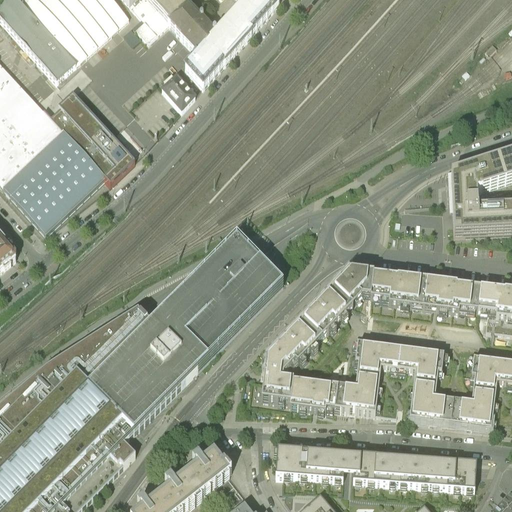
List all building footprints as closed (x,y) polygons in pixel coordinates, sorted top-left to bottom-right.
[(10,0),(0,9),(0,21),(62,87),(132,25),(111,0),(10,0)] [(146,0),(159,14),(172,29),(193,9),(185,0),(121,0),(132,11),(143,0),(146,0)] [(145,26),(135,35),(150,51),(172,29),(159,14),(146,0),(143,0),(132,11),(145,26)] [(193,9),(172,29),(200,59),(187,74),(206,92),(240,54),(285,2),(283,0),(254,0),(247,7),(220,37),(193,9)] [(0,60),(0,181),(10,192),(71,136),(54,118),(0,60)] [(198,101),(176,79),(162,92),(184,115),(198,101)] [(71,136),(109,178),(115,185),(137,165),(76,98),(54,118),(71,136)] [(48,234),(109,178),(71,136),(10,192),(48,234)] [(511,238),(511,160),(451,180),(453,241),(511,238)] [(15,256),(3,243),(0,239),(0,274),(8,269),(16,263),(15,256)] [(162,320),(152,330),(89,394),(135,439),(286,287),(278,280),(275,283),(263,272),(250,259),(242,252),(239,248),(236,245),(231,250),(214,268),(162,320)] [(355,306),(367,295),(369,277),(363,276),(350,275),(340,285),(304,321),(271,354),(262,363),(260,384),(257,405),(309,411),(354,416),(376,419),(379,400),(381,375),(388,375),(404,377),(412,378),(406,424),(423,426),(474,432),(488,434),(492,384),(504,385),(511,385),(511,366),(473,362),(470,406),(432,401),(436,358),(358,349),(353,391),(279,384),(280,378),(355,306)] [(403,281),(369,277),(367,295),(355,306),(511,322),(511,293),(493,291),(446,286),(403,281)] [(89,394),(152,330),(138,316),(47,374),(0,414),(0,511),(85,511),(135,462),(124,450),(128,446),(134,441),(135,439),(89,394)] [(275,457),(273,494),(473,509),(476,469),(455,468),(424,465),(391,462),(355,460),(317,458),(289,457),(275,457)] [(188,511),(206,498),(226,482),(231,478),(224,468),(222,469),(213,459),(202,468),(198,463),(192,468),(195,470),(196,470),(198,472),(174,490),(170,485),(164,489),(167,493),(168,492),(170,494),(147,511),(143,507),(137,511),(188,511)] [(226,482),(206,498),(217,511),(246,511),(249,510),(226,482)] [(511,511),(511,501),(510,499),(498,511),(511,511)] [(325,511),(317,502),(305,511),(325,511)]
